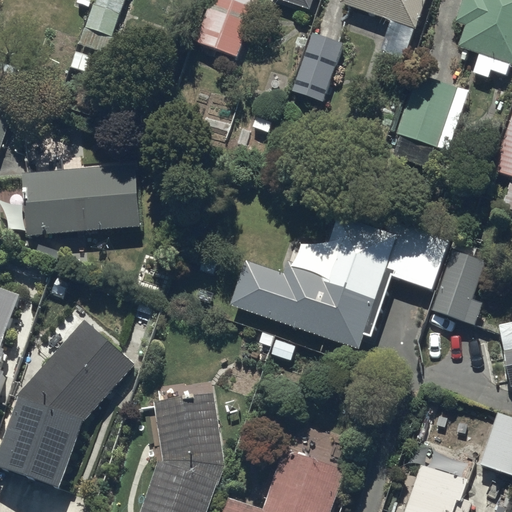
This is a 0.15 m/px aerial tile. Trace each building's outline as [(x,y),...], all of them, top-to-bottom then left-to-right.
[(126,0),(94,0),(79,43),(108,53),(126,0)] [(260,0),(212,0),(198,39),(241,54),(260,0)] [(425,0),(339,0),(391,18),(381,48),(403,56),(413,29),(415,29),(425,0)] [(511,65),(511,0),(463,0),(456,22),(467,25),(459,48),(511,65)] [(346,43),(313,32),(293,91),(325,102),(346,43)] [(458,89),(417,74),(396,133),(437,147),(458,89)] [(0,84),(0,150),(19,90),(0,84)] [(511,120),(494,171),(511,177),(511,120)] [(137,163),(23,173),(29,236),(144,226),(137,163)] [(511,209),(511,177),(502,205),(511,209)] [(230,305),(358,349),(363,336),(371,339),(392,278),(431,291),(448,241),(390,222),(387,233),(338,216),(318,275),(286,264),(282,274),(245,261),(230,305)] [(487,262),(454,250),(433,308),(475,324),(482,304),(474,301),(487,262)] [(0,381),(3,371),(0,369),(0,360),(5,347),(0,345),(0,343),(17,295),(0,289),(0,381)] [(136,363),(85,318),(18,393),(0,445),(0,468),(62,489),(86,419),(136,363)] [(511,320),(500,323),(511,387),(511,320)] [(296,349),(277,343),(278,339),(264,335),(260,346),(273,350),(271,356),(292,363),(296,349)] [(213,391),(153,400),(163,458),(143,511),(208,511),(225,466),(213,391)] [(511,415),(499,411),(480,463),(511,474),(511,415)] [(264,509),(228,497),(222,511),(329,511),(344,469),(284,449),(264,509)] [(467,478),(420,461),(403,511),(406,511),(468,511),(473,501),(461,496),(467,478)]
